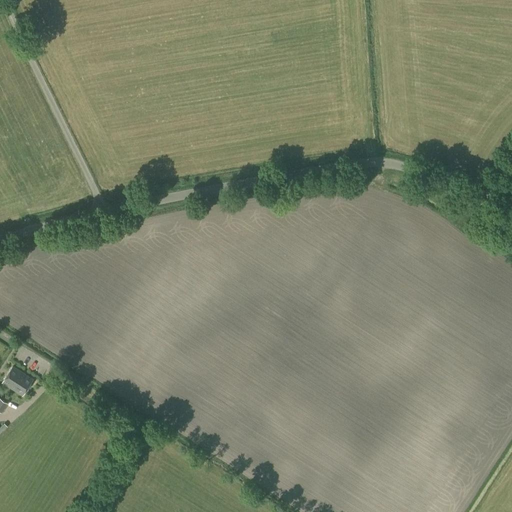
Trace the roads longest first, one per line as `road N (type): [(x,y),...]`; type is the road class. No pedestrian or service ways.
road 1 (unclassified): [(103,213),(366,163),(405,167),(478,212)]
road 2 (unclassified): [(103,213),(6,0)]
road 3 (residential): [(163,437),(0,334)]
